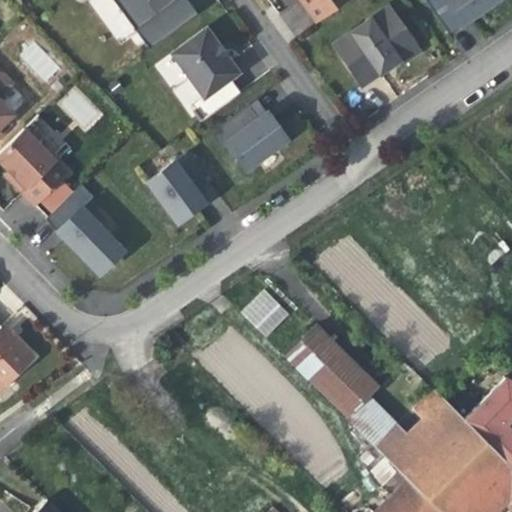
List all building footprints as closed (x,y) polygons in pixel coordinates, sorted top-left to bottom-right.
[(112,0),(133,28),(134,27),(149,47),(193,15),(182,0),(112,0)] [(185,0),(182,0),(193,15),(195,13),(185,0)] [(345,0),(295,0),(300,6),(313,23),(345,0)] [(424,0),(447,33),(480,11),(494,0),(424,0)] [(278,15),(297,35),(311,22),(291,2),(278,15)] [(420,49),(388,4),(330,45),(359,86),(379,72),(377,70),(395,58),(397,60),(399,64),(420,49)] [(202,96),(229,77),(237,71),(226,55),(227,54),(223,49),(218,42),(217,43),(206,27),(171,52),(202,96)] [(41,81),(57,70),(36,39),(19,51),(41,81)] [(395,58),(377,70),(379,72),(388,66),(397,60),(395,58)] [(0,93),(10,84),(0,73),(0,93)] [(240,92),(229,77),(202,96),(189,105),(200,120),(240,92)] [(85,131),(103,113),(74,86),(56,104),(85,131)] [(265,111),(256,98),(248,104),(257,117),(265,111)] [(0,102),(0,124),(11,114),(0,102)] [(257,117),(248,104),(209,132),(219,146),(225,142),(245,168),(286,139),(274,123),(265,111),(257,117)] [(66,173),(22,128),(0,149),(0,162),(7,169),(14,176),(10,181),(34,205),(66,173)] [(210,183),(186,151),(146,181),(176,221),(194,208),(203,201),(197,193),(210,183)] [(14,176),(7,169),(3,173),(7,177),(10,181),(14,176)] [(92,196),(80,183),(44,219),(72,246),(98,273),(122,249),(81,207),(92,196)] [(216,192),(210,183),(197,193),(203,201),(216,192)] [(432,254),(445,241),(432,229),(420,241),(432,254)] [(240,313),(254,328),(272,310),(258,295),(240,313)] [(1,327),(0,325),(0,388),(33,356),(9,331),(7,333),(1,327)] [(283,356),(345,417),(365,397),(376,386),(315,325),(283,356)] [(511,383),(502,378),(461,418),(511,470),(511,419),(509,417),(511,414),(511,383)] [(421,417),(403,435),(414,446),(394,466),(406,477),(440,511),(462,511),(489,487),(504,502),(511,510),(511,470),(461,418),(447,404),(433,389),(414,408),(421,417)] [(394,426),(365,397),(345,417),(374,445),(394,426)] [(403,435),(394,426),(374,445),(394,466),(414,446),(403,435)] [(440,511),(406,477),(371,511),(440,511)] [(493,511),(504,502),(489,487),(462,511),(493,511)] [(60,511),(47,498),(37,508),(33,511),(60,511)]
